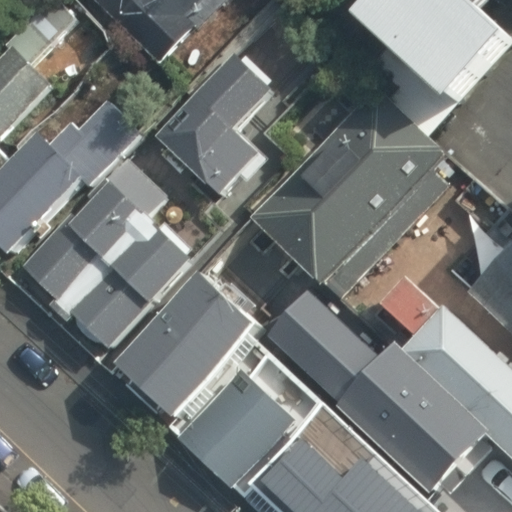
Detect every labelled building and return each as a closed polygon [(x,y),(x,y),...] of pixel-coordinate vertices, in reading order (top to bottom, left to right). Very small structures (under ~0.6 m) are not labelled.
[(233,0),(96,0),(163,66),(198,28),(202,32),(233,0)] [(376,0),(358,20),(453,107),(511,44),(511,38),(482,9),(489,0),(376,0)] [(0,63),(0,145),(56,88),(35,68),(80,22),(60,2),(0,63)] [(172,127),(162,138),(226,199),(244,179),(251,185),(273,160),(241,132),(277,91),(273,87),(277,83),(249,58),(245,62),(239,56),(181,116),(176,110),(166,121),(172,127)] [(378,85),(252,219),(327,289),(329,287),(345,301),(469,170),(378,85)] [(0,179),(0,243),(16,259),(88,184),(95,191),(149,136),(112,102),(84,132),(77,124),(53,145),(44,136),(16,164),(0,179)] [(0,148),(0,179),(16,164),(0,148)] [(131,157),(26,268),(60,300),(53,307),(72,324),(79,318),(115,352),(198,262),(193,258),(199,252),(169,224),(164,229),(153,218),(173,198),(131,157)] [(511,251),(472,294),(511,331),(511,251)] [(233,362),(243,371),(266,346),(255,337),(264,329),(206,275),(121,367),(138,382),(131,387),(162,416),(167,410),(179,421),(233,362)] [(495,437),(511,453),(511,364),(451,308),(447,312),(412,279),(387,307),(421,338),(407,354),(495,437)] [(495,437),(407,354),(400,347),(387,361),(323,301),(282,344),(347,405),(343,409),(437,498),(442,493),(450,500),(467,482),(460,475),(462,472),(470,480),(498,451),(490,443),(495,437)] [(182,438),(180,440),(259,511),(443,511),(330,407),(320,418),(312,411),(300,423),(243,371),(233,362),(179,421),(171,429),(182,438)]
